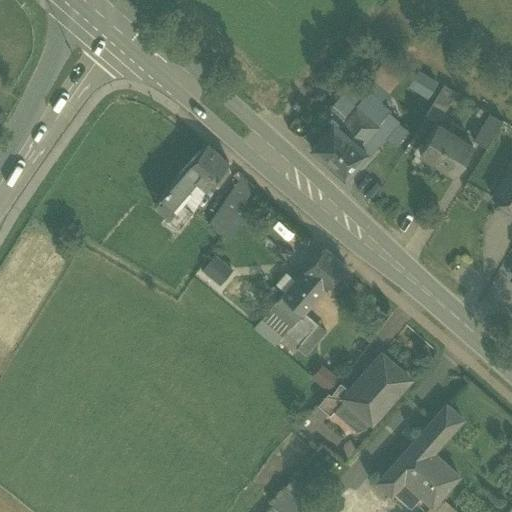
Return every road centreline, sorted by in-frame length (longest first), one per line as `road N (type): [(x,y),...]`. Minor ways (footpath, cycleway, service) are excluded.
road 1 (primary): [(106,11),(511,368)]
road 2 (primary): [(0,183),(106,11)]
